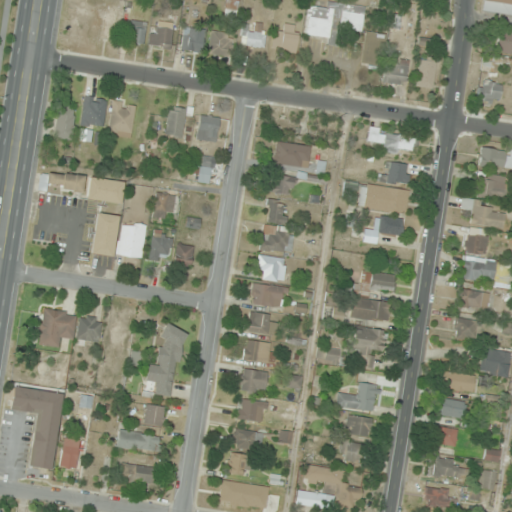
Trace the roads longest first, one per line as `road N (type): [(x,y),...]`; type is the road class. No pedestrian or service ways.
road 1 (tertiary): [(390,511),(469,0)]
road 2 (residential): [(511,132),(32,58)]
road 3 (residential): [(184,511),(249,93)]
road 4 (secondary): [(0,272),(40,0)]
road 5 (residential): [(216,304),(0,272)]
road 6 (residential): [(147,511),(0,487)]
